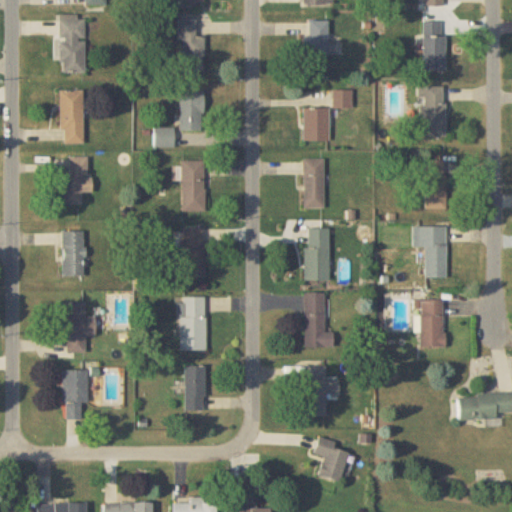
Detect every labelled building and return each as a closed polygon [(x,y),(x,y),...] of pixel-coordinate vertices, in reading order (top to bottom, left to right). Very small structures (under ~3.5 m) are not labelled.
[(425,0),(425,8),(446,8),(445,0),(425,0)] [(87,74),(87,18),(60,18),(60,74),(87,74)] [(184,41),(183,72),(204,72),(204,37),(196,37),(196,21),(178,21),(178,41),(184,41)] [(329,21),(306,21),(306,72),(329,72),(329,21)] [(424,72),(444,72),(444,22),(424,22),(424,72)] [(446,138),(446,88),(422,88),(422,138),(446,138)] [(84,91),(61,91),(61,145),(84,145),(84,91)] [(353,91),(334,91),(334,109),(353,109),(353,91)] [(180,132),(204,132),(204,92),(180,92),(180,132)] [(329,109),(304,109),(304,142),(329,142),(329,109)] [(156,129),(156,148),(175,148),(175,129),(156,129)] [(62,173),(61,206),(83,206),(83,193),(94,193),(94,178),(88,178),(89,158),(70,157),(70,173),(62,173)] [(304,209),(324,209),(324,160),(304,160),(304,209)] [(425,209),(446,209),(446,161),(425,161),(425,209)] [(205,211),(205,162),(183,162),(183,211),(205,211)] [(446,226),(413,226),(413,248),(424,248),(424,279),(446,279),(446,226)] [(205,277),(205,227),(184,227),(184,277),(205,277)] [(305,280),(329,280),(329,229),(305,229),(305,280)] [(84,275),(84,230),(63,230),(62,275),(84,275)] [(333,348),(333,332),(324,332),(324,293),(304,293),(304,348),(333,348)] [(180,351),(205,351),(205,297),(180,297),(180,351)] [(419,299),(419,346),(444,346),(444,299),(419,299)] [(85,302),(62,302),(62,338),(67,338),(67,353),(85,353),(85,336),(95,336),(95,316),(85,316),(85,302)] [(184,365),(184,411),(205,411),(205,365),(184,365)] [(305,414),(325,414),(326,394),(339,394),(339,380),(326,380),(326,366),(306,366),(305,414)] [(87,370),(63,370),(63,419),(87,419),(87,370)] [(511,416),(511,393),(458,395),(458,418),(511,416)] [(324,457),(319,475),(340,482),(350,452),(334,447),(336,442),(319,436),(313,453),(324,457)] [(174,501),(173,511),(216,511),(216,502),(203,502),(203,497),(190,497),(190,501),(174,501)] [(152,511),(153,502),(104,502),(103,511),(152,511)] [(38,503),(38,511),(85,511),(86,503),(38,503)] [(234,511),(269,511),(269,503),(234,503),(234,511)]
